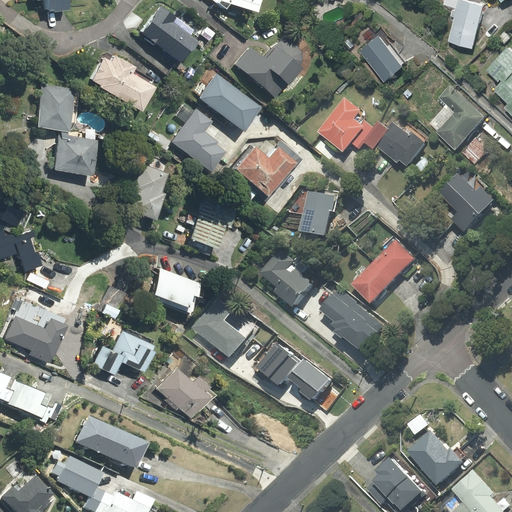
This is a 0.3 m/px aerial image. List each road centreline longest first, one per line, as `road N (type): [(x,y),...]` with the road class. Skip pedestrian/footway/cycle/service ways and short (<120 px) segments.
road 1 (tertiary): [(442,339),(262,511)]
road 2 (residential): [(129,0),(107,27),(60,44),(0,8)]
